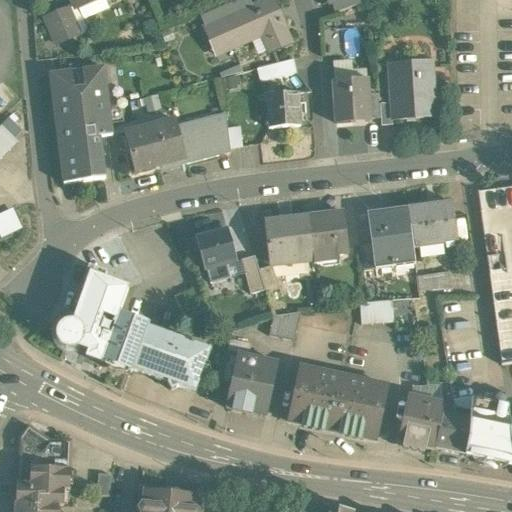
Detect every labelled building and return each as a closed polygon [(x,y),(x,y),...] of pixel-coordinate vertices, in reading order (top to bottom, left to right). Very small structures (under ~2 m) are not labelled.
[(248,0),(240,0),(222,8),(227,19),(252,8),(248,0)] [(357,0),(338,0),(332,2),(336,14),(360,6),(357,0)] [(279,19),(274,22),(271,16),(273,15),(267,2),(252,8),(227,19),(204,29),(212,49),(228,42),(229,46),(263,31),(272,50),(268,52),(269,54),(290,45),(279,19)] [(68,9),(44,20),(55,45),(79,35),(68,9)] [(293,61),(268,67),(271,81),(296,75),(293,61)] [(268,67),(258,70),(261,83),(271,81),(268,67)] [(81,71),(83,86),(72,88),(71,73),(49,75),(63,185),(104,180),(99,139),(112,137),(103,68),(81,71)] [(431,69),(388,72),(392,121),(435,118),(431,69)] [(366,81),(333,83),(336,125),(368,123),(368,121),(367,97),(366,81)] [(297,94),(266,97),(269,130),(300,128),(297,94)] [(378,96),(367,97),(368,121),(379,120),(378,96)] [(225,115),(177,127),(185,157),(183,157),(184,160),(185,166),(229,154),(225,115)] [(21,132),(8,119),(1,126),(14,139),(21,132)] [(176,122),(159,126),(169,161),(183,157),(185,157),(177,127),(176,122)] [(1,126),(0,127),(0,160),(17,143),(14,139),(1,126)] [(159,126),(124,135),(134,173),(160,166),(159,163),(169,161),(159,126)] [(511,188),(477,193),(500,366),(511,364),(511,188)] [(451,203),(407,209),(412,247),(456,241),(451,203)] [(0,214),(0,237),(0,239),(20,230),(11,209),(0,214)] [(407,209),(367,215),(371,245),(374,270),(414,265),(412,247),(407,209)] [(343,214),(308,218),(312,258),(313,264),(338,261),(337,255),(347,253),(343,214)] [(308,218),(263,224),(268,264),(312,258),(308,218)] [(227,232),(195,240),(204,272),(235,263),(227,232)] [(371,245),(359,247),(363,273),(374,271),(374,270),(371,245)] [(106,275),(87,268),(69,317),(71,318),(70,321),(64,322),(59,325),(55,330),(54,335),(54,341),(57,346),(62,350),(68,352),(74,351),(79,348),(89,352),(87,358),(100,363),(101,362),(119,314),(127,291),(103,282),(106,275)] [(271,268),(258,271),(265,294),(278,290),(271,268)] [(258,271),(243,276),(250,301),(266,296),(265,294),(258,271)] [(448,274),(416,279),(418,292),(450,291),(448,274)] [(196,288),(175,299),(186,320),(207,309),(196,288)] [(392,303),(359,305),(360,326),(393,324),(392,303)] [(148,325),(119,314),(101,362),(131,374),(131,372),(148,327),(148,325)] [(299,314),(273,318),(268,337),(293,343),(299,314)] [(211,350),(148,327),(131,372),(167,385),(171,390),(177,389),(194,395),(211,350)] [(276,364),(237,355),(225,410),(264,418),(276,364)] [(343,378),(300,369),(288,423),(331,433),(343,378)] [(386,387),(343,378),(331,433),(374,442),(386,387)] [(449,386),(437,386),(438,387),(440,387),(441,405),(442,415),(453,417),(454,409),(453,409),(453,408),(452,401),(449,386)] [(438,387),(426,387),(412,388),(410,398),(441,405),(440,387),(438,387)] [(504,394),(452,401),(453,408),(454,408),(469,411),(470,411),(470,401),(506,408),(504,394)] [(408,398),(398,445),(402,446),(401,449),(402,451),(407,452),(408,450),(409,450),(410,453),(414,454),(416,452),(417,452),(417,454),(422,455),(424,454),(424,450),(434,452),(434,451),(434,450),(442,415),(441,405),(410,398),(408,398)] [(506,408),(470,401),(470,411),(469,411),(467,440),(464,457),(474,459),(476,462),(479,465),(482,466),(493,469),(496,468),(500,467),(503,465),(511,467),(511,451),(509,426),(506,408)] [(469,411),(454,409),(453,417),(468,421),(469,411)] [(453,417),(442,415),(434,450),(463,457),(466,440),(468,421),(453,417)] [(49,441),(27,426),(18,438),(42,455),(51,441),(49,441)] [(51,441),(42,455),(18,438),(18,439),(17,469),(69,471),(70,442),(51,441)] [(69,471),(17,469),(15,504),(14,504),(13,511),(57,511),(58,508),(62,508),(63,491),(68,492),(69,471)] [(111,477),(98,476),(96,497),(108,499),(111,477)] [(197,498),(143,493),(141,505),(140,505),(139,511),(195,511),(196,510),(195,510),(197,498)]
